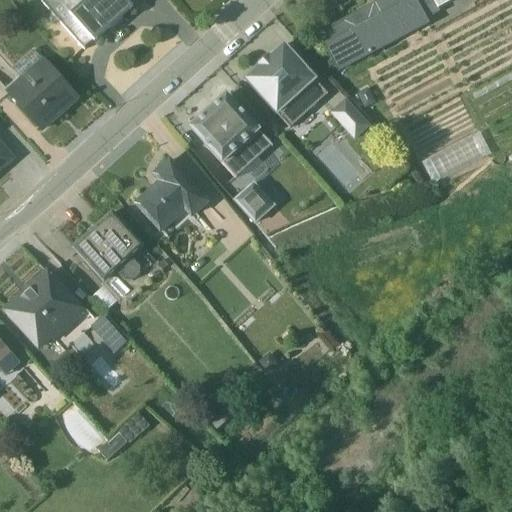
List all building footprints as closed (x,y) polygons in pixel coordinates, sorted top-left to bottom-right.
[(40,3),(83,52),(84,51),(83,49),(91,42),(93,43),(131,8),(130,7),(137,0),(140,0),(43,0),(40,3)] [(383,0),(318,34),(339,72),(426,25),(425,21),(438,13),(436,11),(453,2),(452,0),(383,0)] [(282,47),(268,59),(267,58),(257,68),(257,69),(244,81),(287,130),(325,96),(282,47)] [(19,80),(3,94),(40,135),(79,101),(42,59),(40,61),(32,52),(10,71),(19,80)] [(233,180),(270,147),(225,97),(223,97),(188,129),(233,180)] [(368,128),(344,101),(328,115),(352,143),(368,128)] [(0,173),(14,161),(0,144),(0,173)] [(165,239),(189,218),(190,220),(206,206),(168,163),(153,176),(159,183),(135,205),(165,239)] [(274,208),(252,184),(231,203),(253,227),(274,208)] [(110,212),(69,250),(103,285),(116,274),(123,282),(131,283),(139,275),(139,269),(131,260),(143,248),(110,212)] [(45,268),(0,309),(0,314),(37,354),(50,342),(52,344),(82,318),(80,315),(83,312),(83,311),(45,268)] [(0,374),(3,379),(19,365),(0,344),(0,374)] [(72,401),(54,416),(92,461),(103,453),(110,461),(139,437),(128,424),(106,442),(72,401)]
